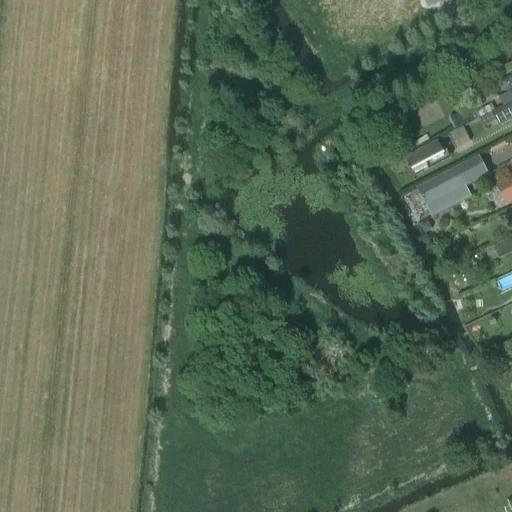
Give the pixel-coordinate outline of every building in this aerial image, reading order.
[(485,101),(477,85),(476,83),(465,88),(464,89),(472,107),(485,101)] [(511,91),(511,92),(499,98),(504,107),(511,103),(511,102),(511,91)] [(511,102),(504,107),(493,113),(500,127),(511,120),(511,102)] [(455,132),(464,127),(476,121),(469,107),(448,117),(455,132)] [(471,142),(464,127),(455,132),(449,134),(456,149),(471,142)] [(501,161),(511,156),(511,139),(495,147),(501,161)] [(448,160),(439,142),(406,159),(416,177),(448,160)] [(479,158),(418,189),(432,217),(470,198),(465,188),(488,176),(479,158)] [(511,178),(497,186),(507,205),(511,202),(511,178)] [(511,240),(511,239),(494,246),(499,259),(511,254),(511,240)]
